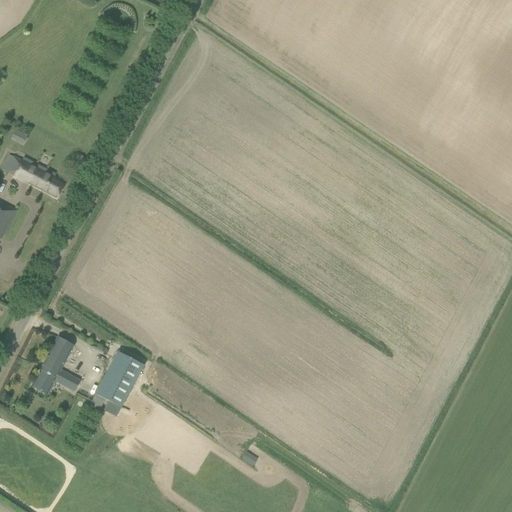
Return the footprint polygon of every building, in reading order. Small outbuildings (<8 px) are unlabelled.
[(16,130),(12,138),(17,140),(21,133),(16,130)] [(63,184),(55,179),(53,178),(55,175),(23,158),(21,161),(9,155),(2,169),(56,198),(63,184)] [(0,238),(1,239),(16,211),(0,202),(0,238)] [(57,337),(44,362),(60,370),(73,346),(57,337)] [(121,408),(143,366),(116,352),(94,394),(121,408)] [(60,370),(44,362),(30,387),(46,395),(54,381),(74,391),(80,380),(60,370)] [(246,452),(242,458),(253,465),(257,459),(246,452)]
